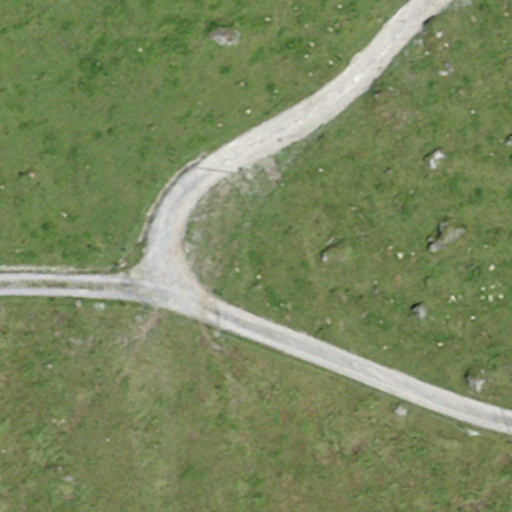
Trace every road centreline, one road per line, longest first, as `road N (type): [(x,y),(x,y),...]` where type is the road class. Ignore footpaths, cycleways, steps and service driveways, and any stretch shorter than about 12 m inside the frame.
road 1 (track): [(172,298),(162,242),(174,202),(196,176),(349,81),(427,0)]
road 2 (track): [(511,427),(432,404),(172,298)]
road 3 (track): [(172,298),(0,284)]
